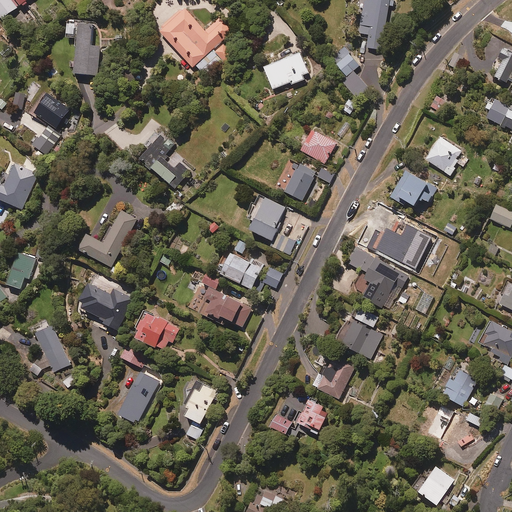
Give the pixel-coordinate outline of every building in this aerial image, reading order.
[(18,9),(10,0),(0,0),(0,15),(4,21),(18,9)] [(378,0),(376,0),(365,0),(362,34),(370,35),(368,49),(384,51),(390,7),(396,8),(396,2),(391,2),(390,0),(378,0)] [(207,32),(185,8),(160,31),(194,69),(197,67),(205,76),(223,60),(225,63),(234,55),(223,43),(233,33),(221,20),(207,32)] [(94,26),(69,25),(68,39),(79,39),(78,76),(101,77),(102,47),(94,46),(94,26)] [(511,50),(507,48),(504,55),(508,57),(497,78),(509,84),(511,80),(511,50)] [(465,58),(456,54),(450,65),(458,70),(465,58)] [(310,74),(302,55),(266,69),(275,91),(292,84),(293,86),(306,81),(304,77),(310,74)] [(361,67),(351,55),(339,66),(349,78),(344,83),(357,99),(369,89),(355,72),(361,67)] [(26,95),(17,93),(14,110),(23,112),(26,95)] [(72,110),(50,95),(43,106),(37,116),(59,130),(72,110)] [(451,104),(439,96),(435,103),(439,105),(436,110),(443,115),(451,104)] [(511,106),(493,98),(488,109),(492,112),(489,119),(511,130),(511,106)] [(358,106),(350,101),(344,110),(351,115),(358,106)] [(61,137),(49,128),(34,146),(47,156),(61,137)] [(338,145),(314,132),(303,152),(327,165),(338,145)] [(175,147),(164,137),(143,161),(177,190),(192,172),(182,164),(177,170),(164,159),(175,147)] [(451,176),(458,164),(464,168),(469,160),(462,155),(464,153),(443,139),(428,161),(451,176)] [(39,175),(17,165),(12,177),(5,175),(0,185),(0,200),(24,211),(39,175)] [(318,173),(302,165),(299,172),(294,170),(286,185),(289,187),(286,193),(304,202),(318,173)] [(335,175),(323,169),(319,178),(331,184),(335,175)] [(438,190),(408,172),(393,199),(400,203),(402,200),(418,209),(423,200),(430,204),(438,190)] [(288,208),(261,196),(250,220),(256,223),(252,232),(275,243),(280,231),(278,230),(288,208)] [(511,212),(499,207),(493,220),(511,229),(511,212)] [(138,220),(123,212),(105,245),(89,237),(81,252),(112,269),(138,220)] [(416,233),(397,220),(385,238),(405,251),(416,233)] [(221,228),(216,223),(209,230),(214,235),(221,228)] [(457,228),(450,224),(446,232),(453,235),(457,228)] [(296,242),(282,235),(275,250),(290,257),(296,242)] [(248,246),(241,243),(237,251),(244,255),(248,246)] [(363,271),(371,256),(358,249),(350,264),(363,271)] [(37,260),(20,254),(9,286),(22,291),(26,279),(30,280),(37,260)] [(175,260),(166,254),(161,262),(170,267),(175,260)] [(229,267),(223,264),(218,274),(254,292),(267,266),(258,262),(253,259),(251,264),(234,256),(229,267)] [(373,257),(365,272),(371,276),(367,282),(373,285),(366,298),(384,308),(393,292),(399,296),(410,278),(373,257)] [(284,275),(271,269),(265,284),(278,289),(284,275)] [(204,275),(197,271),(192,280),(199,284),(204,275)] [(208,274),(204,285),(218,291),(222,281),(208,274)] [(79,305),(81,306),(79,312),(94,319),(93,321),(100,324),(99,326),(119,335),(135,298),(115,289),(112,295),(88,284),(79,305)] [(511,285),(510,284),(500,305),(511,310),(511,285)] [(0,287),(0,304),(8,298),(0,287)] [(253,309),(212,290),(207,300),(214,303),(211,310),(206,308),(203,313),(221,322),(222,318),(244,329),(253,309)] [(341,320),(347,322),(338,344),(372,360),(383,336),(351,321),(354,314),(346,310),(341,320)] [(379,318),(360,310),(356,320),(374,328),(379,318)] [(181,330),(145,312),(137,329),(141,332),(137,340),(164,354),(170,343),(174,344),(181,330)] [(34,329),(46,355),(35,360),(38,367),(34,373),(38,377),(44,370),(52,367),(55,373),(73,365),(53,320),(34,329)] [(511,332),(494,323),(482,344),(494,351),(491,356),(509,366),(511,359),(511,332)] [(401,327),(396,325),(392,335),(397,337),(401,327)] [(11,334),(2,328),(0,329),(0,336),(6,341),(11,334)] [(139,351),(128,345),(121,359),(142,369),(148,355),(139,351)] [(357,369),(334,357),(323,377),(322,376),(315,387),(340,400),(357,369)] [(511,369),(506,366),(502,375),(511,380),(511,369)] [(480,381),(459,369),(444,396),(465,408),(480,381)] [(140,423),(159,385),(158,384),(159,381),(143,373),(121,417),(136,425),(138,422),(140,423)] [(79,382),(74,375),(64,382),(69,389),(79,382)] [(187,419),(194,422),(188,436),(197,440),(204,427),(202,426),(219,392),(205,385),(201,394),(198,392),(189,411),(191,411),(187,419)] [(504,400),(493,394),(485,408),(496,414),(504,400)] [(301,423),(303,424),(302,426),(312,431),(313,429),(323,433),(328,420),(327,420),(331,410),(310,401),(301,423)] [(463,417),(440,405),(426,432),(449,444),(463,417)] [(484,420),(472,415),(468,423),(481,428),(484,420)] [(294,424),(279,417),(273,429),(288,436),(294,424)] [(159,445),(155,436),(142,441),(146,450),(159,445)] [(455,482),(436,470),(419,496),(438,508),(455,482)] [(477,477),(470,473),(457,499),(454,497),(449,507),(459,511),(477,477)] [(258,498),(255,508),(252,507),(250,511),(280,511),(284,502),(266,495),(264,500),(258,498)]
